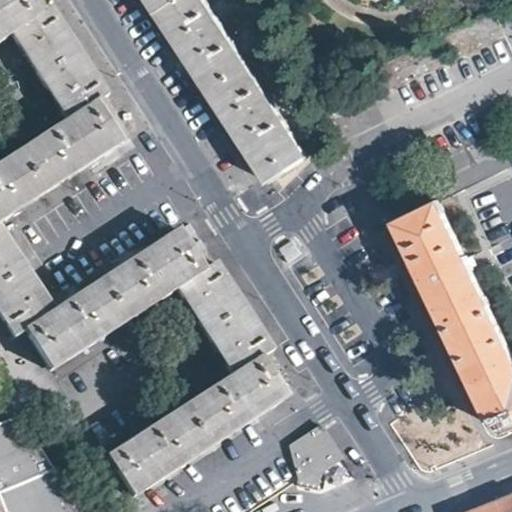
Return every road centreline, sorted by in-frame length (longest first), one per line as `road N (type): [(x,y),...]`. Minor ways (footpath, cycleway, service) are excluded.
road 1 (residential): [(414,502),(193,160)]
road 2 (residential): [(193,160),(88,0)]
road 3 (residential): [(121,511),(37,399),(0,369)]
road 4 (residential): [(51,253),(193,160)]
road 5 (residential): [(362,152),(511,75)]
